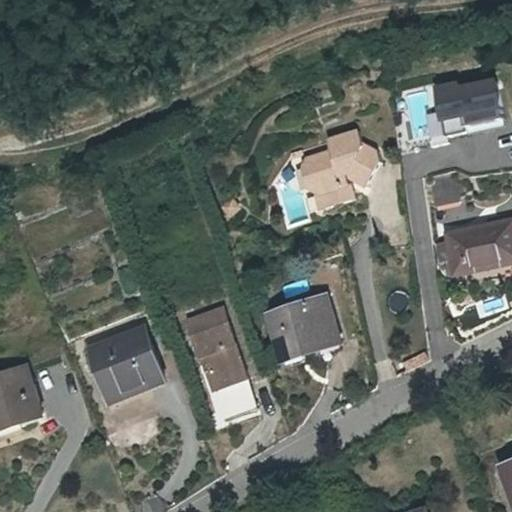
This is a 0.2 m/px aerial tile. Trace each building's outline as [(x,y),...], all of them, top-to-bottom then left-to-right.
[(491,73),(431,86),(439,121),(498,108),(491,73)] [(345,121),(320,137),(324,146),(301,160),(300,168),(309,187),(319,193),(324,209),(355,197),(352,184),(346,181),(344,175),(351,174),(370,181),(382,162),(380,153),(352,132),(345,121)] [(452,174),(428,180),(434,212),(460,207),(452,174)] [(511,218),(448,232),(454,271),(511,260),(511,218)] [(323,295),(265,315),(281,361),(337,341),(323,295)] [(207,372),(204,373),(223,424),(254,412),(245,381),(248,380),(222,309),(185,323),(197,360),(199,359),(203,358),(207,372)] [(116,413),(136,405),(134,400),(168,386),(151,342),(96,364),(116,413)] [(199,359),(204,373),(207,372),(203,358),(199,359)] [(36,373),(0,381),(0,431),(48,421),(36,373)] [(134,400),(136,405),(171,391),(168,386),(134,400)] [(511,460),(498,467),(511,501),(511,460)]
